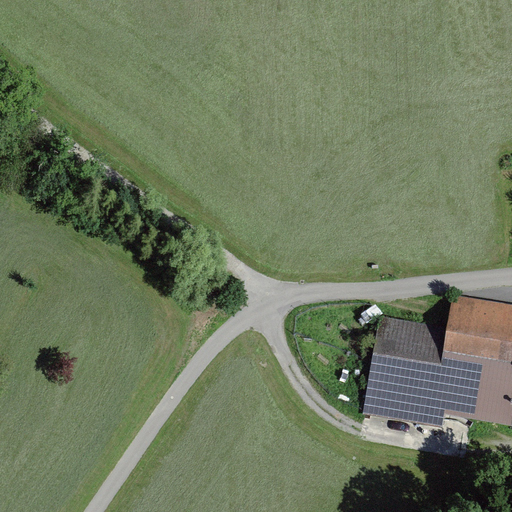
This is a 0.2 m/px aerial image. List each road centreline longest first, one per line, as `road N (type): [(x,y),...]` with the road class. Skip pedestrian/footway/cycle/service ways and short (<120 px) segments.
road 1 (track): [(511,448),(408,442),(331,415),(301,384),(260,294),(237,267),(77,158),(0,82)]
road 2 (unclassified): [(93,511),(218,338),(262,307),(310,294),(511,276)]
